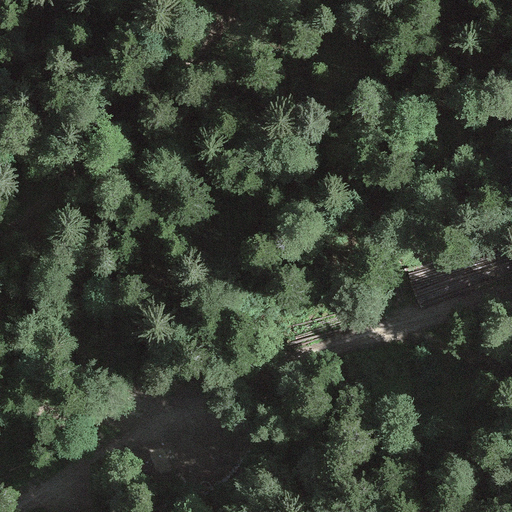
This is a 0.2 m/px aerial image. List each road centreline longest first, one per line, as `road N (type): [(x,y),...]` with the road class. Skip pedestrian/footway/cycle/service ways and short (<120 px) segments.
road 1 (track): [(23,511),(225,388),(399,325),(511,297)]
road 2 (track): [(399,325),(511,375)]
